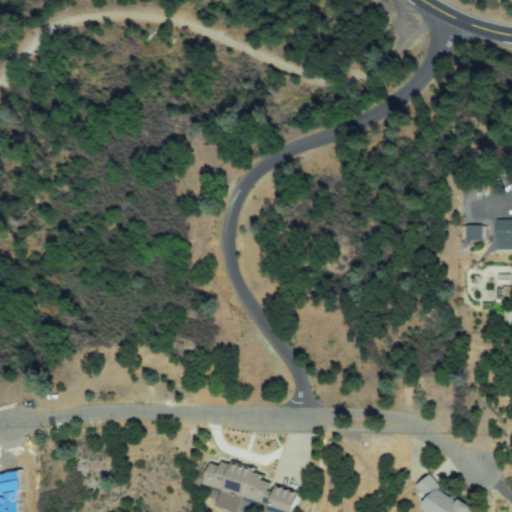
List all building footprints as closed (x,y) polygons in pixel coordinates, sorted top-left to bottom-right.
[(500,220),(511,220),(511,249),(500,249),(500,220)] [(466,227),(487,227),(487,238),(466,238),(466,227)] [(468,269),(467,305),(506,305),(507,269),(468,269)] [(223,462),(233,466),(234,463),(254,470),(253,473),(261,476),(260,481),(270,485),(263,504),(206,484),(213,464),(221,467),(223,462)] [(442,491),(460,504),(462,501),(476,510),(474,511),(437,511),(430,507),(436,499),(421,489),(430,477),(444,487),(442,491)] [(292,511),(272,506),(277,487),(301,494),(296,511),(292,511)]
